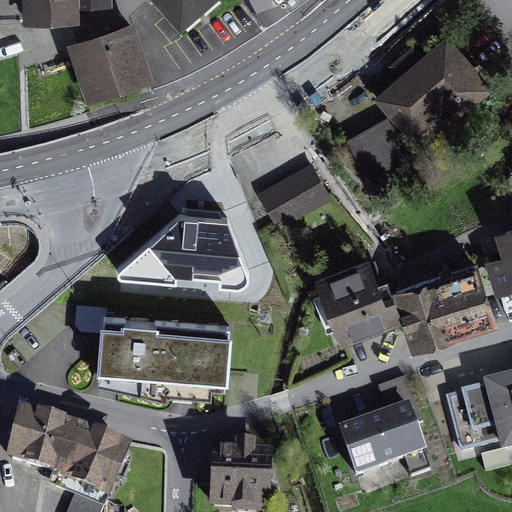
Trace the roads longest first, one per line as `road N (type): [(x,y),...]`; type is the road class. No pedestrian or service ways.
road 1 (residential): [(184,441),(341,382),(511,335)]
road 2 (primary): [(87,166),(251,97),(380,0)]
road 3 (unclassified): [(87,166),(86,235),(72,259),(0,325)]
road 4 (unclassified): [(184,441),(0,385)]
